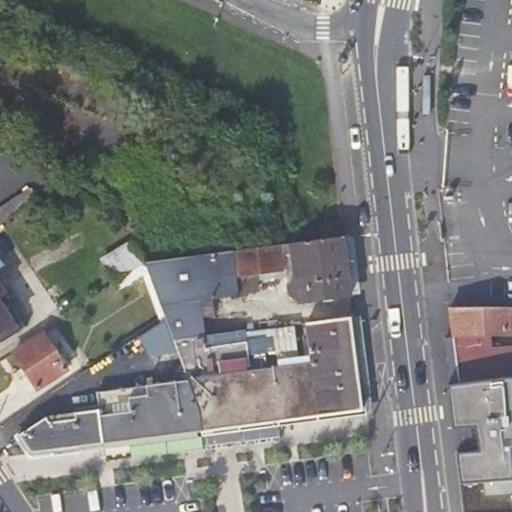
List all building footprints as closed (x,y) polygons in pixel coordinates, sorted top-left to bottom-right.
[(0,224),(39,199),(31,186),(0,206),(0,224)] [(299,301),(351,295),(348,265),(344,236),(286,243),(144,261),(165,317),(173,340),(203,337),(201,311),(194,310),(193,299),(238,293),(237,277),(258,275),(286,272),(296,270),(297,283),(288,285),(289,292),(298,291),(299,301)] [(101,260),(109,272),(115,280),(144,261),(130,240),(101,260)] [(286,272),(288,285),(297,283),(296,270),(286,272)] [(260,290),(258,275),(237,277),(238,293),(260,290)] [(0,343),(25,327),(0,289),(0,343)] [(511,309),(451,308),(462,384),(511,377),(511,354),(495,356),(491,338),(511,336),(511,309)] [(211,377),(188,380),(202,431),(366,410),(354,316),(306,323),(311,363),(211,377)] [(150,356),(177,351),(173,340),(165,317),(138,336),(150,356)] [(67,370),(42,331),(13,351),(38,390),(67,370)] [(211,377),(203,337),(173,340),(177,351),(188,380),(211,377)] [(511,511),(511,377),(462,384),(447,387),(453,430),(465,429),(462,453),(459,454),(456,454),(462,511),(511,511)] [(18,435),(30,452),(202,431),(188,380),(98,392),(100,409),(46,416),(18,435)]
